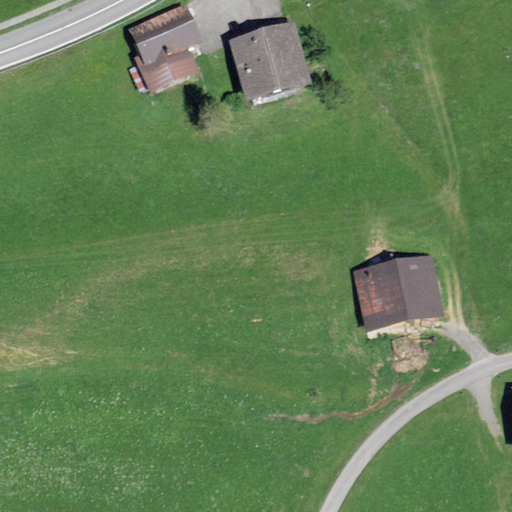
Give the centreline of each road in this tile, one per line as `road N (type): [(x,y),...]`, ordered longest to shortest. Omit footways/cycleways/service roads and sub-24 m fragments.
road 1 (unclassified): [(511,359),(407,412),(362,456),(328,511)]
road 2 (primary): [(123,0),(0,50)]
